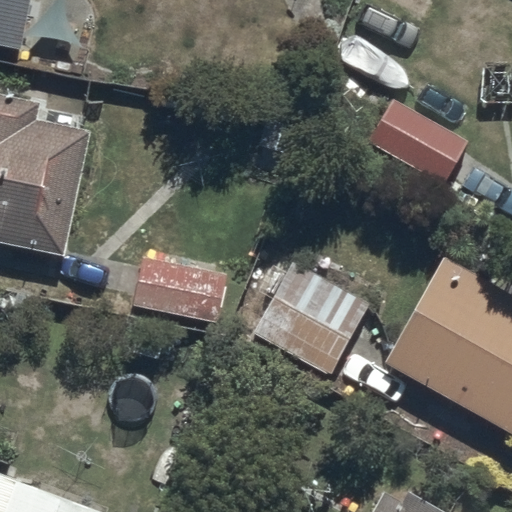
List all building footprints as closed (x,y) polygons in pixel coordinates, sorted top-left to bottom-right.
[(0,0),(0,49),(21,54),(31,0),(0,0)] [(0,247),(65,261),(91,134),(80,132),(83,116),(0,99),(0,247)] [(443,184),(466,145),(390,100),(367,140),(443,184)] [(329,379),(366,307),(278,260),(240,334),(329,379)] [(511,300),(443,263),(385,368),(511,438),(511,300)] [(219,325),(223,275),(137,266),(131,315),(219,325)] [(94,511),(0,477),(0,511),(94,511)] [(413,511),(409,511),(383,497),(374,511),(435,511),(418,503),(413,511)]
